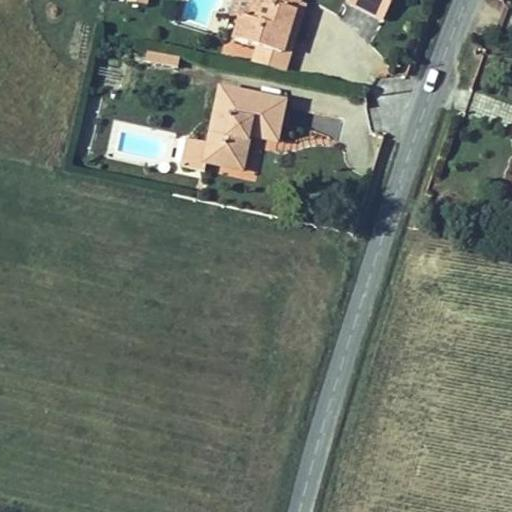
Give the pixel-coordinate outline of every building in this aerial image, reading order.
[(144,15),(148,0),(126,0),(124,10),(144,15)] [(293,72),(298,45),(289,43),(297,17),(299,0),(257,0),(251,33),(245,32),(241,32),(235,58),(261,65),(293,72)] [(257,0),(249,0),(245,32),(251,33),(257,0)] [(384,25),(394,0),(353,0),(350,11),(384,25)] [(303,19),(297,17),(289,43),(298,45),(303,19)] [(184,70),(152,63),(150,72),(182,79),(184,70)] [(293,72),(261,65),(257,80),(290,87),(293,72)] [(291,112),(226,98),(215,154),(212,171),(247,179),(255,145),(283,150),(291,112)] [(212,171),(215,154),(191,148),(186,175),(209,182),(212,171)]
